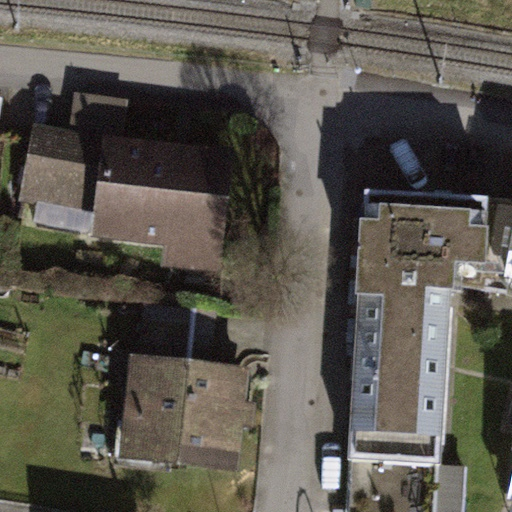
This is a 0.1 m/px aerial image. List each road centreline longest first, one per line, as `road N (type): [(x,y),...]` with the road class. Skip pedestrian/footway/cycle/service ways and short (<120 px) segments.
road 1 (residential): [(282,511),(316,98)]
road 2 (residential): [(316,98),(0,64)]
road 3 (residential): [(511,131),(316,98)]
